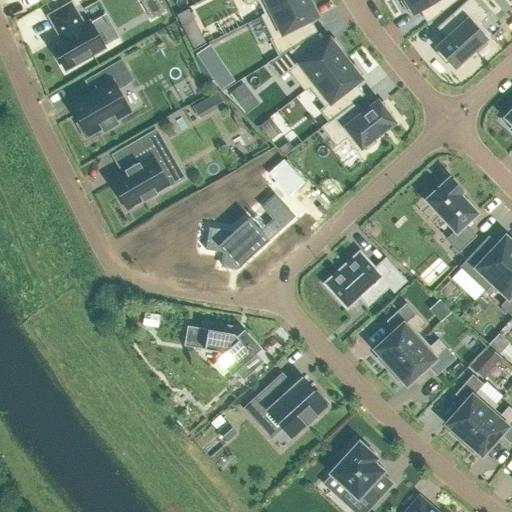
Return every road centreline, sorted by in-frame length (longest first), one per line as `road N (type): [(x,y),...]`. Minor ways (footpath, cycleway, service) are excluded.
road 1 (residential): [(264,292),(115,277),(39,130),(0,33)]
road 2 (residential): [(264,292),(485,511)]
road 3 (residential): [(444,125),(264,292)]
road 4 (residential): [(444,125),(348,0)]
